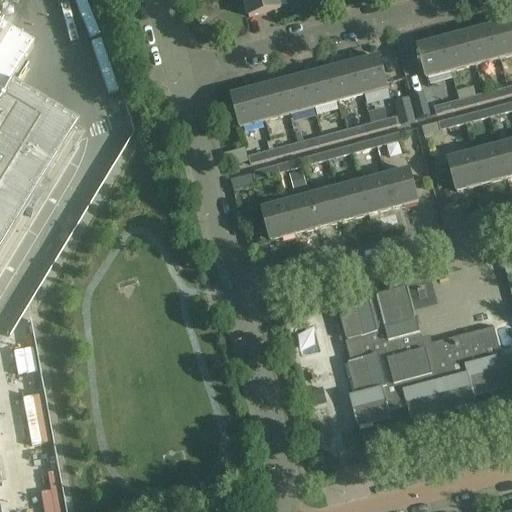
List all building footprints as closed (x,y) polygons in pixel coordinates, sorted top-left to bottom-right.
[(278,0),(244,0),(249,17),(281,9),(278,0)] [(511,56),(511,21),(491,27),(499,60),(511,56)] [(0,264),(90,130),(11,82),(34,43),(0,24),(0,264)] [(466,34),(475,67),(499,60),(491,27),(466,34)] [(442,40),(451,73),(475,67),(466,34),(442,40)] [(451,73),(442,40),(417,47),(426,80),(451,73)] [(354,64),(362,97),(387,90),(378,58),(354,64)] [(329,71),(338,103),(362,97),(354,64),(329,71)] [(305,77),(314,110),(338,103),(329,71),(305,77)] [(305,77),(281,84),(290,116),(314,110),(305,77)] [(257,90),(265,123),(290,116),(281,84),(257,90)] [(483,96),(485,104),(509,97),(507,89),(483,96)] [(265,123),(257,90),(232,97),(241,129),(265,123)] [(459,102),(461,110),(485,104),(483,96),(459,102)] [(415,123),(409,100),(394,104),(401,127),(415,123)] [(461,110),(459,102),(434,109),(436,117),(461,110)] [(487,111),(489,119),(511,112),(511,106),(511,105),(487,111)] [(463,118),(465,125),(489,119),(487,111),(463,118)] [(465,125),(463,118),(439,124),(440,132),(465,125)] [(370,126),(372,134),(397,127),(395,119),(370,126)] [(346,132),(348,140),(372,134),(370,126),(346,132)] [(322,139),(324,147),(348,140),(346,132),(322,139)] [(374,141),(376,149),(401,142),(399,134),(374,141)] [(298,145),(300,153),(324,147),(322,139),(298,145)] [(374,141),(350,148),(352,155),(376,149),(374,141)] [(511,178),(511,143),(497,147),(506,180),(511,178)] [(273,151),(276,160),(300,153),(298,145),(273,151)] [(506,180),(497,147),(473,154),(481,186),(506,180)] [(328,162),(352,155),(350,148),(326,154),(328,162)] [(276,160),(273,151),(248,158),(250,166),(276,160)] [(326,154),(302,161),(304,168),(328,162),(326,154)] [(481,186),(473,154),(448,160),(457,193),(481,186)] [(302,161),(278,167),(280,175),(304,168),(302,161)] [(255,182),(280,175),(278,167),(253,174),(255,182)] [(384,177),(393,210),(417,203),(409,171),(384,177)] [(360,184),(369,217),(393,210),(384,177),(360,184)] [(336,190),(344,223),(369,217),(360,184),(336,190)] [(312,197),(320,229),(344,223),(336,190),(312,197)] [(312,197),(287,203),(296,236),(320,229),(312,197)] [(296,236),(287,203),(263,210),(271,243),(296,236)] [(501,359),(493,327),(422,345),(407,289),(376,297),(377,300),(370,302),(369,300),(340,308),(350,349),(348,349),(351,361),(348,362),(357,395),(349,397),(356,426),(390,417),(388,412),(407,407),(411,422),(475,405),(473,396),(505,388),(498,360),(501,359)]
